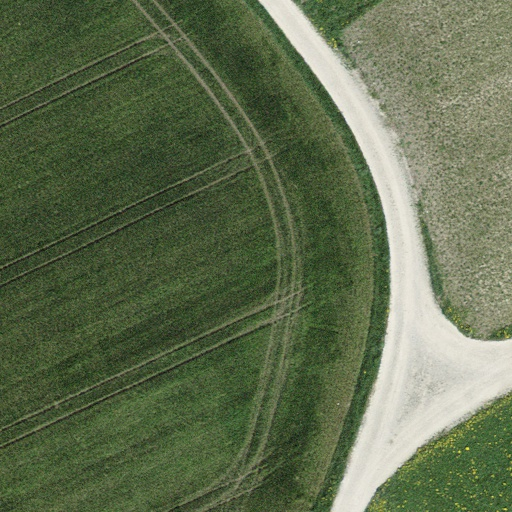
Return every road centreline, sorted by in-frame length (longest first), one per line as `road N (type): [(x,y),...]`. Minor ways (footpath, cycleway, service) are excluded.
road 1 (track): [(262,0),(360,126),(396,212),(403,299),(371,448)]
road 2 (track): [(371,448),(511,361)]
